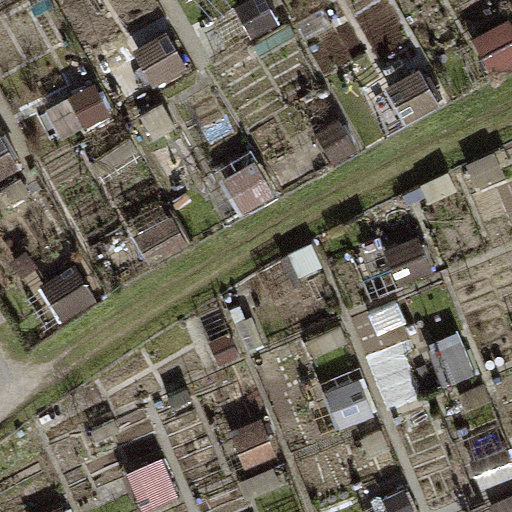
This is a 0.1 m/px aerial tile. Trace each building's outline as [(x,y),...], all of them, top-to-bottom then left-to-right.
[(254,32),(275,21),(264,0),(248,0),(239,5),(254,32)] [(482,35),(499,66),(511,59),(511,29),(508,22),(482,35)] [(141,48),(159,78),(183,64),(165,34),(141,48)] [(436,103),(419,72),(394,85),(411,116),(436,103)] [(95,84),(75,95),(90,123),(109,112),(95,84)] [(338,158),(356,147),(340,120),(321,132),(338,158)] [(0,135),(0,174),(16,165),(0,135)] [(231,176),(248,206),(272,192),(254,163),(231,176)] [(172,217),(142,235),(156,259),(186,242),(172,217)] [(430,267),(418,240),(391,251),(403,279),(430,267)] [(49,284),(69,313),(92,297),(72,269),(49,284)] [(473,371),(462,344),(441,353),(452,380),(473,371)] [(360,380),(329,393),(341,424),(373,411),(360,380)] [(239,426),(253,459),(274,451),(260,418),(239,426)] [(511,472),(511,465),(505,449),(478,460),(488,483),(511,472)] [(168,477),(158,481),(166,499),(176,494),(168,477)] [(511,511),(511,498),(498,505),(501,511),(511,511)]
